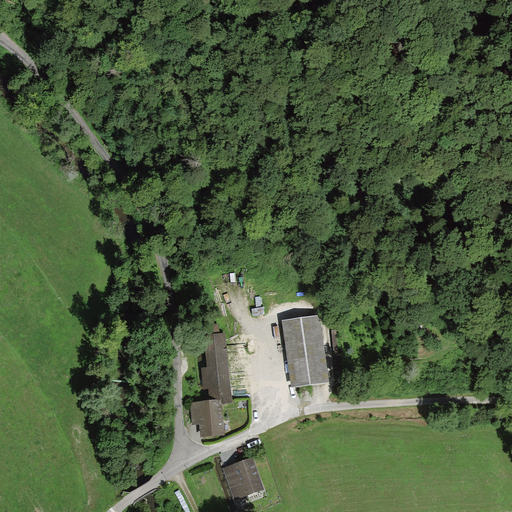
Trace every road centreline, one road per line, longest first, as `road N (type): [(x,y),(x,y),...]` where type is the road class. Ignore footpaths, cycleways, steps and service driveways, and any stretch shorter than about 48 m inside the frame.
road 1 (unclassified): [(186,460),(167,274),(153,227),(90,133),(37,68),(0,38)]
road 2 (unclassified): [(186,460),(314,408),(511,402)]
